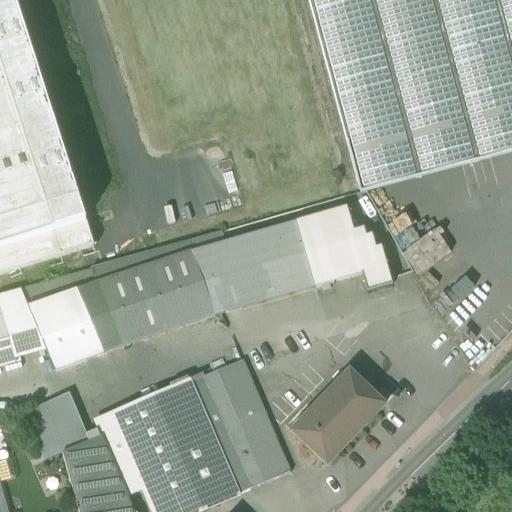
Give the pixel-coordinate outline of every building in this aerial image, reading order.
[(0,0),(0,277),(94,248),(86,222),(84,223),(13,0),(0,0)] [(511,0),(308,0),(357,189),(511,149),(511,0)] [(297,225),(225,245),(191,255),(214,318),(314,290),(316,289),(316,290),(362,277),(367,295),(392,288),(381,249),(376,251),(372,237),(366,239),(364,231),(354,234),(347,210),(297,225)] [(191,254),(191,255),(225,245),(223,235),(187,245),(191,254)] [(34,354),(46,351),(28,310),(77,292),(98,286),(178,258),(175,248),(9,295),(0,297),(0,308),(9,339),(14,360),(34,354)] [(124,349),(214,318),(191,255),(191,254),(178,258),(98,286),(124,349)] [(104,356),(124,349),(98,286),(77,292),(104,356)] [(55,373),(104,356),(77,292),(28,310),(46,351),(55,373)] [(0,341),(9,339),(0,308),(0,341)] [(9,339),(0,341),(0,369),(16,365),(14,360),(9,339)] [(119,428),(120,431),(143,486),(154,511),(202,511),(290,475),(243,364),(203,380),(201,376),(189,382),(188,381),(171,388),(173,393),(130,411),(126,414),(124,416),(121,420),(120,424),(119,428)] [(292,435),(327,468),(384,408),(349,375),(292,435)] [(36,413),(44,443),(57,438),(83,427),(70,397),(36,413)] [(83,427),(57,438),(62,456),(90,444),(83,427)] [(124,493),(143,486),(120,431),(101,439),(124,493)] [(49,461),(62,456),(57,438),(44,443),(49,461)] [(101,439),(90,444),(62,456),(78,511),(132,511),(124,493),(101,439)]
